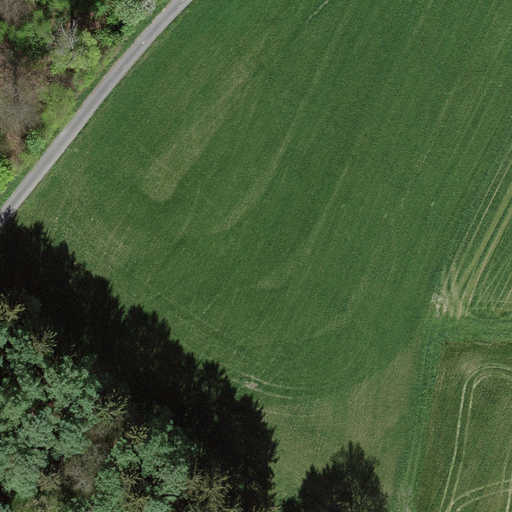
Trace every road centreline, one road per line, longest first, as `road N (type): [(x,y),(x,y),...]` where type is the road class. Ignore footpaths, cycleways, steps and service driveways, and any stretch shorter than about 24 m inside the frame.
road 1 (track): [(180,0),(0,216)]
road 2 (track): [(405,511),(434,382)]
